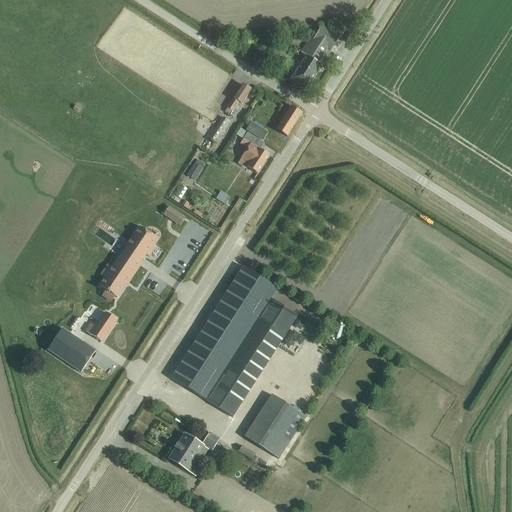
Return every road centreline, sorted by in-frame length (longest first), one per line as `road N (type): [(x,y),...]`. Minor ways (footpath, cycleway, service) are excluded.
road 1 (residential): [(71,490),(315,111)]
road 2 (residential): [(315,111),(387,0)]
road 3 (residential): [(315,111),(204,40)]
road 4 (residential): [(426,182),(315,111)]
